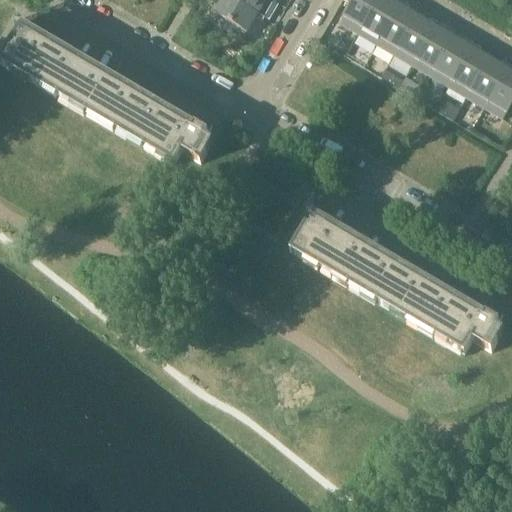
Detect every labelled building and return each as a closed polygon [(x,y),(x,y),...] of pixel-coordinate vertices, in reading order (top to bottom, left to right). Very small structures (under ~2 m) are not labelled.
[(254,38),(265,20),(230,0),(223,0),(219,8),(215,6),(211,12),(214,15),(219,18),(215,25),(243,41),(247,34),(254,38)] [(230,0),(265,20),(275,2),(271,0),(230,0)] [(355,0),(340,26),(359,37),(380,0),(355,0)] [(395,0),(393,4),(386,0),(380,0),(359,37),(377,47),(402,4),(395,0)] [(395,58),(418,18),(407,12),(409,8),(402,4),(377,47),(395,58)] [(429,25),(418,18),(395,58),(412,68),(438,25),(431,21),(429,25)] [(438,25),(412,68),(430,79),(453,39),(443,33),(445,29),(438,25)] [(182,155),(201,166),(207,155),(206,155),(212,145),(206,141),(213,129),(200,121),(192,133),(20,32),(0,65),(0,66),(174,168),(182,155)] [(465,46),(453,39),(430,79),(448,89),(474,46),(467,42),(465,46)] [(474,46),(448,89),(466,100),(489,61),(479,54),(481,50),(474,46)] [(501,67),(489,61),(466,100),(484,110),(510,67),(503,63),(501,67)] [(511,68),(510,67),(484,110),(503,121),(511,105),(511,68)] [(311,220),(304,232),(291,255),(464,357),(473,343),(492,355),(498,344),(497,343),(503,334),(497,330),(504,318),(491,310),(483,322),(311,220)]
